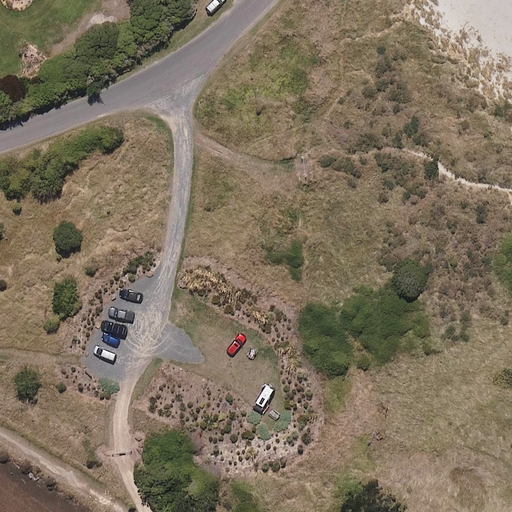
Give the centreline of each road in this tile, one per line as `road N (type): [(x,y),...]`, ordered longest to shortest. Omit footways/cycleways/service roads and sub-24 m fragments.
road 1 (unclassified): [(138,366),(178,218),(185,120),(171,69)]
road 2 (secondary): [(0,142),(117,99),(171,69)]
